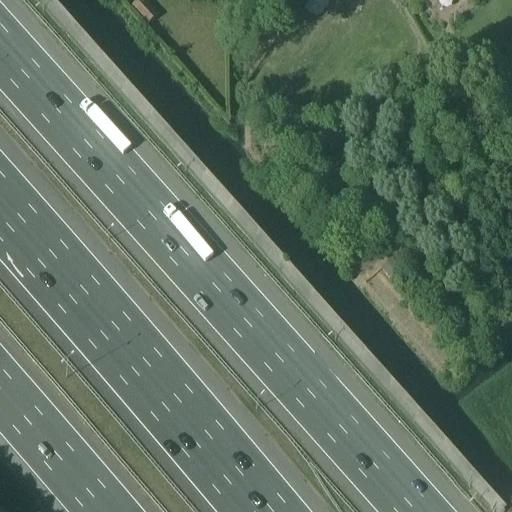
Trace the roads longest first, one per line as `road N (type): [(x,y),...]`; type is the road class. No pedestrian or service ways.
road 1 (motorway): [(415,511),(0,46)]
road 2 (motorway): [(262,511),(0,210)]
road 3 (motorway): [(0,391),(103,511)]
